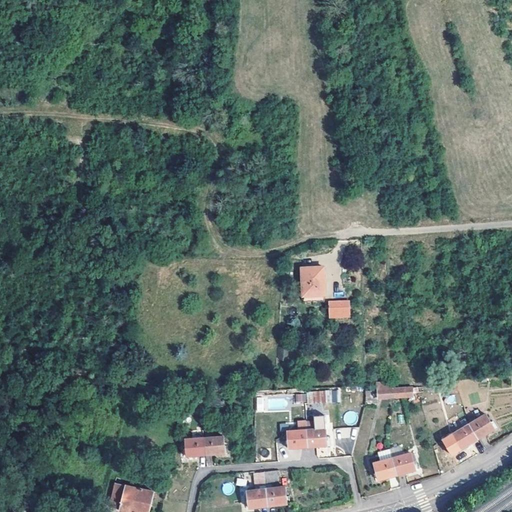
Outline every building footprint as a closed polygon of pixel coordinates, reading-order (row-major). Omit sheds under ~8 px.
[(329,296),(328,270),(296,270),(297,298),(329,296)] [(350,318),(350,300),(328,300),(329,319),(350,318)] [(409,397),(408,388),(394,389),(394,398),(409,397)] [(394,398),(394,389),(379,390),(380,399),(394,398)] [(307,394),(307,404),(326,403),(326,393),(307,394)] [(208,407),(209,396),(196,396),(196,407),(208,407)] [(208,407),(224,407),(224,397),(209,396),(208,407)] [(470,425),(479,439),(495,430),(487,415),(476,421),(475,418),(469,421),(471,425),(470,425)] [(479,439),(470,425),(469,426),(465,420),(460,422),(464,429),(453,435),(462,450),(479,439)] [(307,422),(307,421),(300,422),(301,431),(288,432),(290,449),(308,448),(307,422)] [(307,422),(308,448),(328,446),(327,430),(317,430),(316,422),(307,422)] [(205,439),(207,455),(226,454),(224,437),(205,439)] [(207,455),(205,439),(186,440),(188,457),(207,455)] [(397,476),(393,459),(390,450),(378,453),(381,462),(374,464),(379,481),(397,476)] [(393,459),(397,476),(416,471),(411,454),(393,459)] [(278,485),(276,470),(264,471),(268,506),(288,504),(286,488),(273,489),(273,486),(278,485)] [(268,506),(264,471),(254,472),(256,488),(261,488),(261,491),(247,493),(250,509),(268,506)] [(128,511),(150,511),(154,498),(156,499),(157,495),(154,494),(155,492),(116,483),(111,508),(128,511)]
